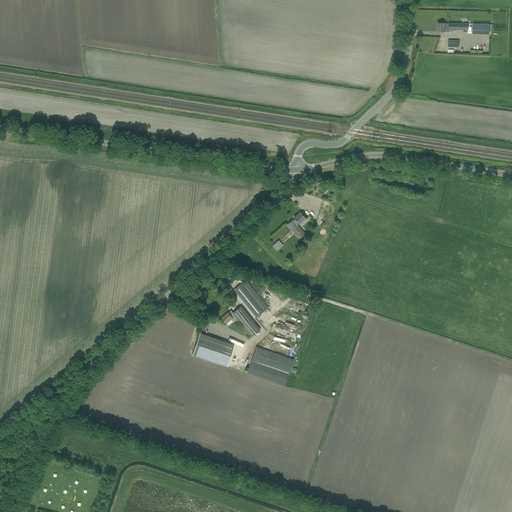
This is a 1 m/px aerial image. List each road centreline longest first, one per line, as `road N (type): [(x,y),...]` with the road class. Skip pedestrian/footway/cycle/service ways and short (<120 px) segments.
road 1 (unclassified): [(8,511),(87,365),(286,188),(295,169)]
road 2 (tertiary): [(295,169),(0,127)]
road 3 (unclassified): [(295,169),(302,147),(342,142),(396,83),(409,39),(406,0)]
road 4 (tertiary): [(511,175),(374,154),(295,169)]
